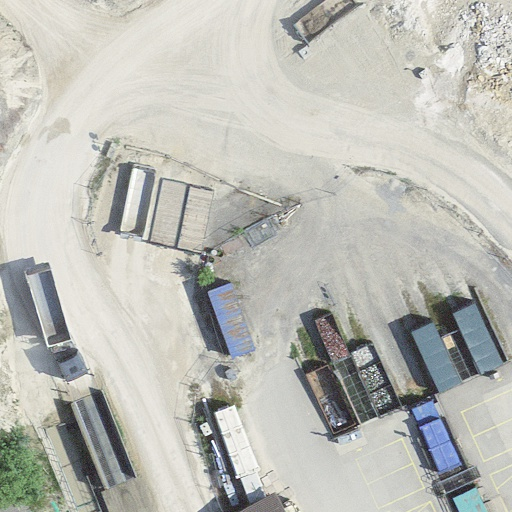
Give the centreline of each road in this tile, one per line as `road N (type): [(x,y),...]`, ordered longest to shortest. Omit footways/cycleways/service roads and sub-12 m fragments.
road 1 (track): [(226,0),(130,370),(180,511)]
road 2 (unknown): [(206,75),(292,89),(423,126),(511,208)]
